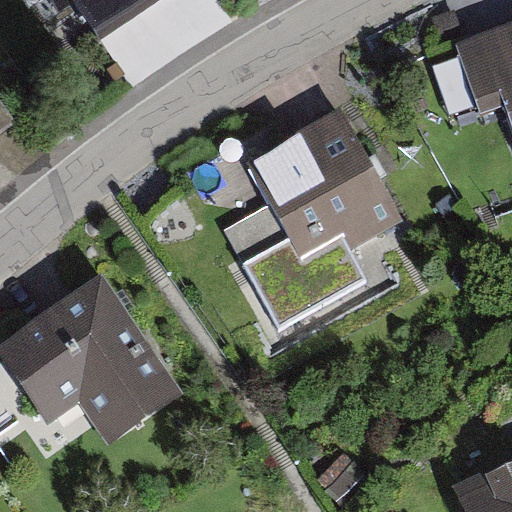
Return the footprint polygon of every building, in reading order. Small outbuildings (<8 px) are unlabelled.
[(49,0),(82,47),(148,2),(151,0),(49,0)] [(511,29),(465,45),(484,103),(511,94),(511,29)] [(348,104),(253,153),(309,262),(405,213),(348,104)] [(186,388),(107,271),(0,342),(0,345),(51,421),(86,397),(113,437),(186,388)] [(511,511),(511,462),(451,489),(461,511),(511,511)]
